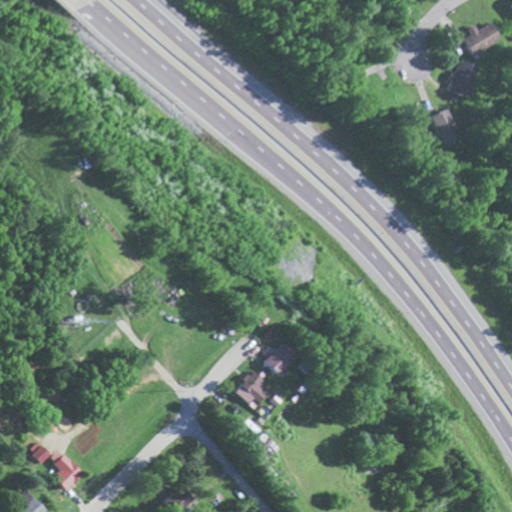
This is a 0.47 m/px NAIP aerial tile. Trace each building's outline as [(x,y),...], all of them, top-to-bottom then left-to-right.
[(468,55),(498,41),(489,22),(459,36),(468,55)] [(444,87),(466,93),(474,65),(457,60),(454,72),(449,70),(444,87)] [(439,147),(455,141),(445,110),(429,115),(439,147)] [(259,361),(273,373),(291,354),(277,341),(259,361)] [(248,405),(259,392),(257,390),(266,380),(257,373),(254,376),(248,371),(231,391),(248,405)] [(58,469),(50,476),(62,489),(79,473),(57,449),(48,457),(58,469)] [(38,511),(42,508),(22,489),(15,497),(22,504),(14,511),(38,511)]
